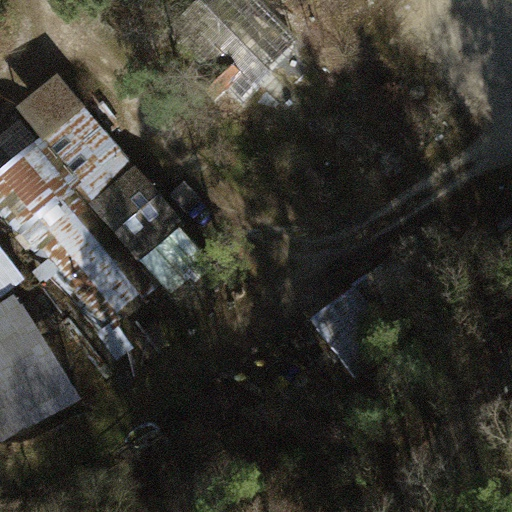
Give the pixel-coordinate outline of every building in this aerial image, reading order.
[(55,77),(14,113),(39,142),(78,188),(139,264),(183,224),(55,77)] [(39,142),(0,174),(0,215),(72,300),(107,342),(157,300),(69,195),(78,188),(39,142)] [(0,270),(0,296),(13,286),(0,270)] [(358,293),(316,323),(351,372),(393,342),(358,293)] [(77,400),(15,297),(0,305),(0,446),(77,400)]
